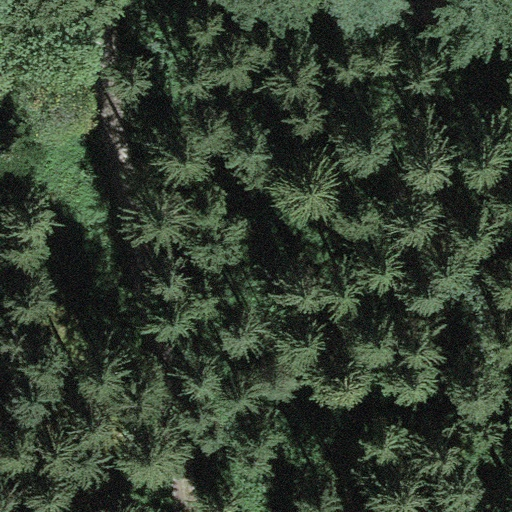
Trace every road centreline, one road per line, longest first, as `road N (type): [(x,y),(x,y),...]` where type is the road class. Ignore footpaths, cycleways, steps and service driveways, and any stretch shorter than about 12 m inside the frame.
road 1 (track): [(176,0),(198,511)]
road 2 (track): [(183,31),(511,85)]
